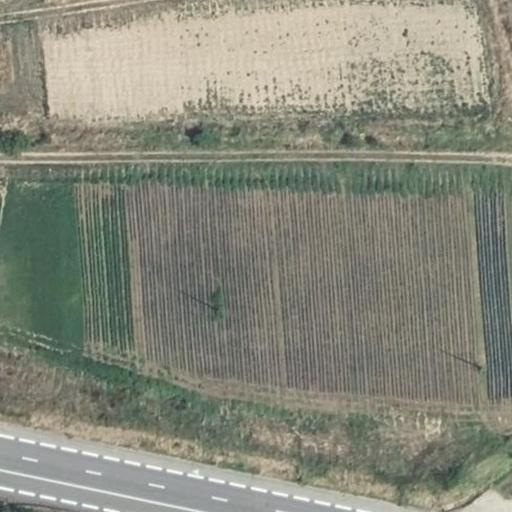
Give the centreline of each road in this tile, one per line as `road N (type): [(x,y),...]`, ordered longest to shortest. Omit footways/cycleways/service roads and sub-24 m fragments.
road 1 (track): [(0,156),(511,160)]
road 2 (secondary): [(241,511),(0,460)]
